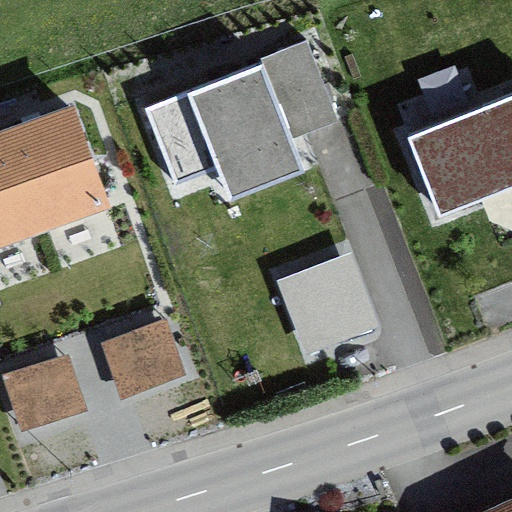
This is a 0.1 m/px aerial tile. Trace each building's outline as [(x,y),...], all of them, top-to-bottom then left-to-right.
[(230,186),(304,157),(294,132),(340,113),(307,31),(187,79),(188,82),(144,99),(176,179),(219,161),(230,186)] [(511,80),(405,121),(438,207),(480,191),(506,256),(511,253),(511,80)] [(0,233),(111,194),(79,104),(34,120),(0,132),(0,233)] [(187,367),(165,311),(103,334),(125,391),(187,367)] [(87,405),(68,347),(3,368),(22,426),(87,405)] [(511,511),(511,485),(455,511),(511,511)]
